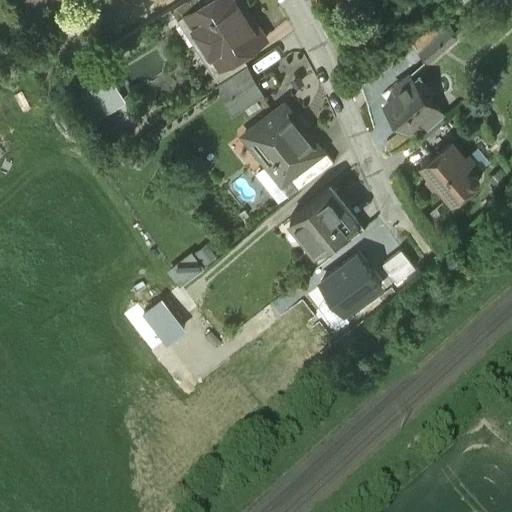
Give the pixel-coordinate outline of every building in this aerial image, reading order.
[(201,0),(192,0),(171,14),(178,25),(184,21),(184,20),(184,19),(205,6),(201,0)] [(214,0),(205,6),(184,19),(184,20),(184,21),(218,72),(219,73),(227,68),(240,60),(266,43),(238,0),(214,0)] [(426,59),(456,34),(440,15),(410,40),(426,59)] [(227,68),(219,73),(218,72),(211,76),(219,88),(246,69),(240,60),(227,68)] [(264,97),(246,69),(215,92),(231,118),(264,97)] [(438,102),(414,73),(395,89),(399,93),(387,103),(408,128),(422,116),(438,102)] [(119,107),(105,85),(90,95),(106,119),(121,110),(119,107)] [(447,113),(438,102),(422,116),(430,126),(436,120),(447,113)] [(322,156),(283,106),(244,137),(283,186),(289,181),(322,156)] [(430,126),(415,138),(431,157),(453,140),(436,120),(430,126)] [(431,157),(423,164),(430,173),(429,178),(433,183),(439,183),(451,198),(468,184),(475,185),(480,181),(481,174),(477,169),(473,169),(464,158),(466,157),(453,140),(431,157)] [(325,153),(322,156),(289,181),(298,193),(333,165),(325,153)] [(357,222),(330,188),(290,219),(317,253),(357,222)] [(357,222),(329,245),(338,253),(364,233),(357,222)] [(175,278),(211,260),(203,243),(167,262),(175,278)] [(415,271),(401,252),(382,267),(397,285),(415,271)] [(382,287),(359,256),(321,285),(344,315),(382,287)] [(155,294),(137,309),(162,340),(181,324),(155,294)]
